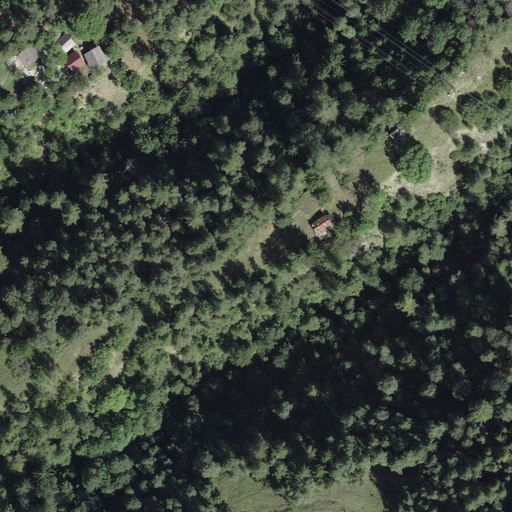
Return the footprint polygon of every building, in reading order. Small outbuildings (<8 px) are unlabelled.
[(27,65),(41,50),(29,39),(15,54),(27,65)] [(99,48),(83,56),(91,71),(107,63),(99,48)] [(75,52),(63,61),(73,74),(85,65),(75,52)] [(312,185),(298,194),(308,210),(322,201),(312,185)] [(326,215),(310,225),(317,237),(333,228),(326,215)]
